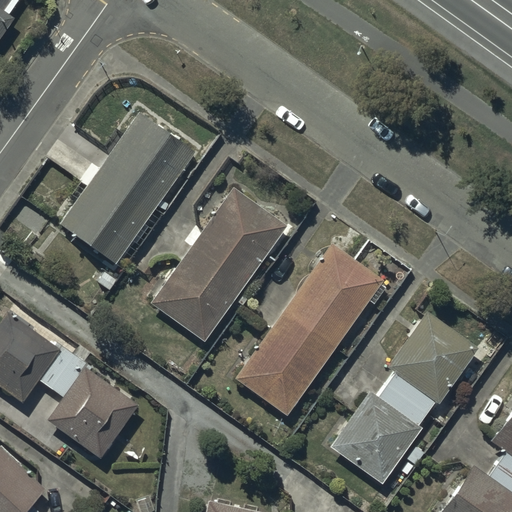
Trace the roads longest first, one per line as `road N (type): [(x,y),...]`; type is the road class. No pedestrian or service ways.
road 1 (residential): [(511,249),(166,0)]
road 2 (unknown): [(0,260),(287,466)]
road 3 (residential): [(106,0),(0,154)]
